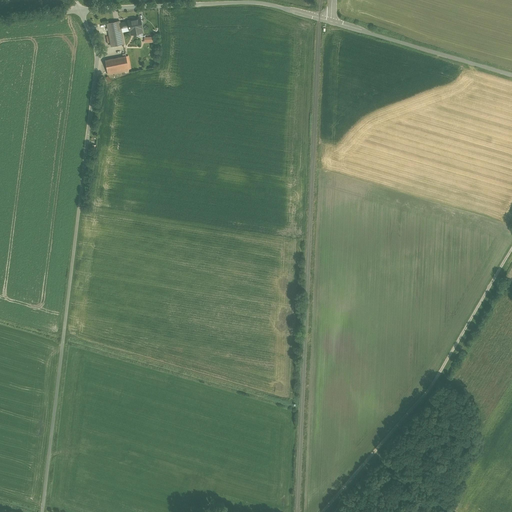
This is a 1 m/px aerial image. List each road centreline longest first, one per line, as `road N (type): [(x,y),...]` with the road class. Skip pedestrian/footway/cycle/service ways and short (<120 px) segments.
road 1 (unclassified): [(80,11),(97,57),(42,511)]
road 2 (unclassified): [(80,11),(264,3),(511,75)]
road 3 (track): [(324,511),(422,396),(511,246)]
